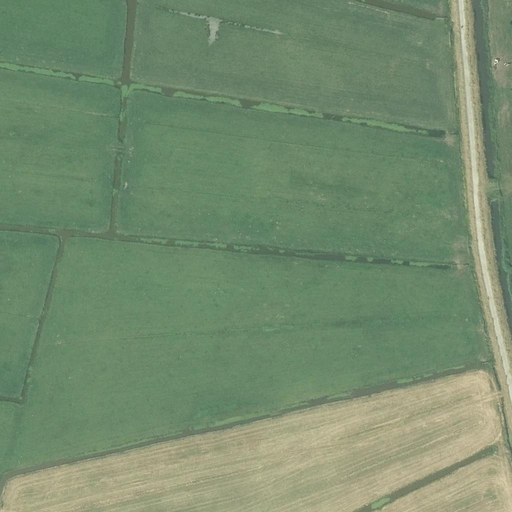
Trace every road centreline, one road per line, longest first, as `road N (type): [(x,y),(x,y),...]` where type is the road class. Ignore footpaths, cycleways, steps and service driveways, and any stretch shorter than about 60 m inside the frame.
road 1 (track): [(8,511),(302,454),(511,391)]
road 2 (unclassified): [(511,389),(483,256),(460,0)]
